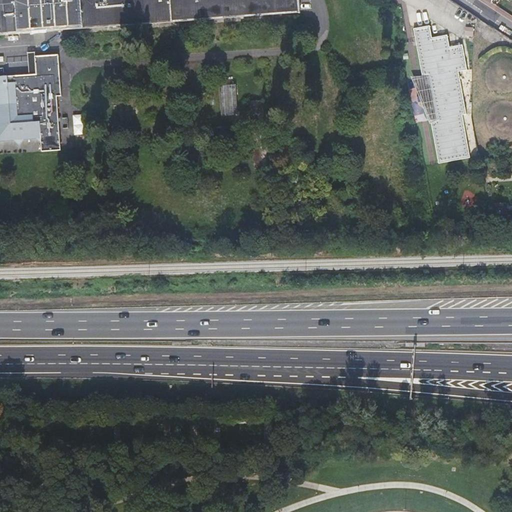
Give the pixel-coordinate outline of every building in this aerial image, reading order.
[(0,0),(0,34),(301,12),(299,0),(0,0)] [(415,25),(439,160),(467,154),(459,111),(464,110),(456,68),(465,66),(461,42),(447,44),(445,32),(431,34),(429,22),(415,25)] [(36,74),(35,56),(35,52),(27,52),(29,75),(36,74)] [(59,54),(35,56),(36,74),(29,75),(0,76),(0,141),(15,140),(24,140),(36,139),(42,138),(43,145),(43,152),(62,151),(58,96),(62,95),(59,54)] [(241,115),(239,85),(222,86),(225,117),(241,115)] [(268,121),(266,102),(263,102),(262,101),(256,101),(256,103),(253,103),(254,122),(268,121)] [(83,115),(73,115),(73,134),(83,134),(83,115)] [(47,195),(20,198),(20,215),(48,214),(47,195)]
